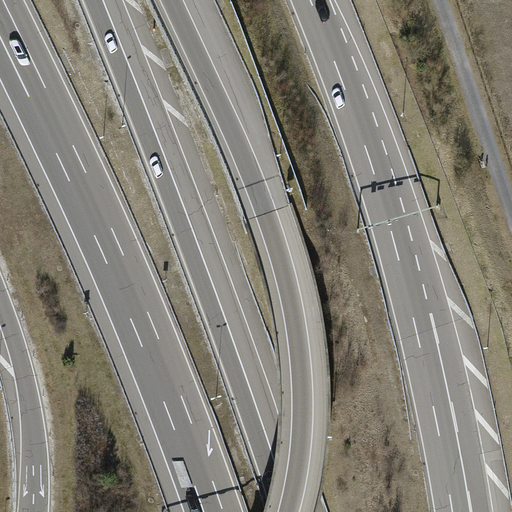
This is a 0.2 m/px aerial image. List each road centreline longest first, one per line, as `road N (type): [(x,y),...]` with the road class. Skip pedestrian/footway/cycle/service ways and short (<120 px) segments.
road 1 (motorway): [(283,511),(94,0)]
road 2 (motorway): [(290,511),(304,413),(293,306),(255,183),(172,0)]
road 3 (motorway): [(453,511),(382,195),(310,0)]
road 4 (motorway): [(54,125),(130,295),(212,511)]
road 5 (track): [(511,216),(436,0)]
road 6 (motorway): [(0,295),(33,432),(33,511)]
road 7 (motorway): [(0,7),(54,125)]
